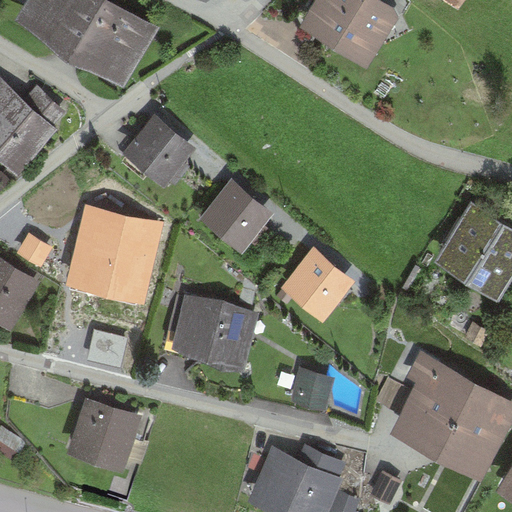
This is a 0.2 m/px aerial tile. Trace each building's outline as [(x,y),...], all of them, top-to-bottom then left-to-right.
[(40,0),(32,14),(117,67),(143,24),(104,0),(40,0)] [(305,0),(301,7),(363,47),(376,26),(392,18),(387,9),(374,0),(305,0)] [(3,86),(0,88),(0,140),(16,156),(59,109),(37,89),(23,104),(3,86)] [(176,171),(186,160),(180,155),(188,146),(155,118),(131,147),(164,174),(171,167),(176,171)] [(254,235),(262,225),(257,221),(265,211),(232,183),(208,211),(241,239),(249,230),(254,235)] [(457,238),(449,250),(496,281),(511,255),(511,235),(473,211),(465,224),(459,220),(450,234),(457,238)] [(154,227),(96,212),(81,271),(139,285),(154,227)] [(47,246),(30,236),(22,249),(40,259),(47,246)] [(336,304),(344,294),(338,289),(346,279),(313,251),(290,280),(323,307),(330,299),(336,304)] [(0,309),(10,316),(31,281),(0,261),(0,309)] [(208,348),(206,355),(240,363),(253,313),(177,293),(166,337),(208,348)] [(125,339),(96,331),(90,355),(119,363),(125,339)] [(406,420),(477,457),(505,405),(436,368),(441,357),(409,340),(390,377),(421,394),(406,420)] [(316,399),(321,380),(316,373),(303,369),(296,394),(316,399)] [(121,456),(129,432),(144,437),(150,419),(135,414),(138,405),(93,390),(76,441),(121,456)] [(0,432),(0,445),(13,454),(22,442),(3,429),(0,432)] [(278,453),(260,492),(303,511),(316,511),(340,462),(307,446),(299,463),(278,453)] [(384,471),(375,489),(389,496),(398,478),(384,471)]
